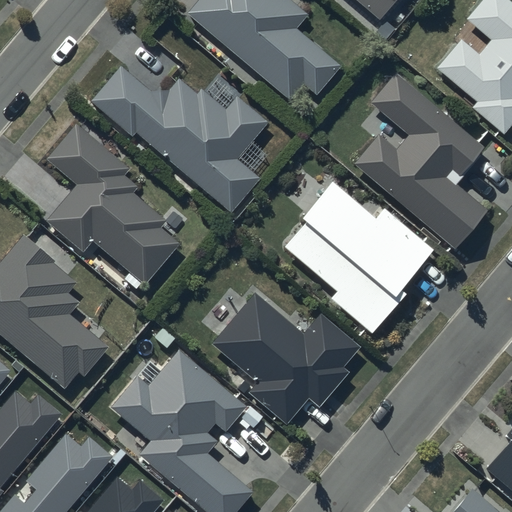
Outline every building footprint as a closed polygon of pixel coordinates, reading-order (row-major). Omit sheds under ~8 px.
[(195,0),(185,12),(289,99),(302,83),(314,93),(339,63),(295,26),(306,12),(292,0),(195,0)] [(356,0),(381,20),(397,0),(356,0)] [(511,0),(475,0),(463,14),(488,36),(476,49),(460,35),(435,64),(474,98),(470,103),(501,130),(511,116),(511,0)] [(149,89),(119,64),(90,98),(131,132),(134,128),(176,162),(168,172),(192,191),(199,183),(229,208),(257,175),(235,156),(265,119),(236,95),(224,109),(200,88),(196,93),(177,77),(168,87),(149,89)] [(395,144),(377,129),(353,157),(454,242),(485,205),(445,171),(450,164),(458,171),(482,142),(395,69),(370,98),(407,129),(395,144)] [(128,164),(75,119),(45,155),(76,181),(45,218),(81,248),(91,236),(142,279),(177,238),(160,223),(165,217),(130,188),(135,182),(122,170),(128,164)] [(374,212),(330,174),(301,208),(307,213),(283,241),(335,286),(330,292),(371,328),(405,285),(399,281),(432,245),(382,202),(374,212)] [(0,329),(64,384),(78,368),(83,372),(109,342),(69,308),(78,297),(68,288),(77,278),(53,257),(54,255),(23,229),(0,255),(0,329)] [(358,341),(318,309),(302,329),(254,289),(212,339),(256,375),(247,387),(285,418),(307,392),(318,402),(347,367),(340,362),(358,341)] [(245,401),(178,345),(149,380),(137,370),(110,402),(150,435),(138,449),(212,511),(229,511),(251,486),(206,448),(215,436),(205,428),(214,417),(224,425),(245,401)] [(0,384),(12,369),(0,359),(0,384)] [(63,413),(40,394),(31,404),(15,391),(0,409),(0,496),(4,491),(0,488),(63,413)] [(494,454),(484,466),(511,489),(511,420),(503,431),(506,433),(491,451),(494,454)] [(66,511),(114,456),(90,436),(82,447),(66,434),(0,511),(66,511)] [(153,511),(165,499),(141,479),(133,490),(117,477),(87,511),(153,511)] [(500,511),(501,511),(471,487),(449,511),(500,511)]
